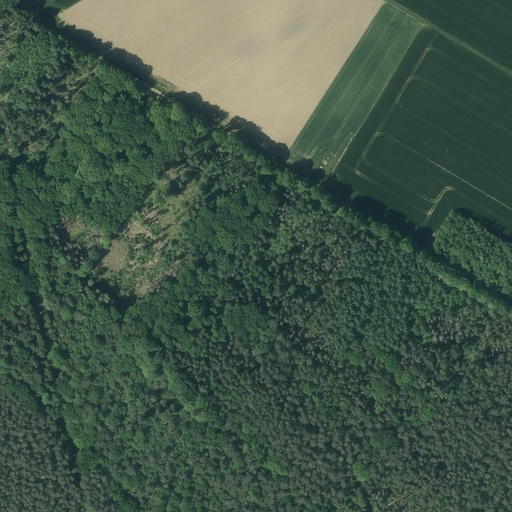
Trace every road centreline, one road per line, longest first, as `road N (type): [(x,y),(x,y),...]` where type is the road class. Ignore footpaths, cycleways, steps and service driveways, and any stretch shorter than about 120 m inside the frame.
road 1 (track): [(511,303),(1,0)]
road 2 (track): [(404,239),(270,466)]
road 3 (track): [(0,362),(145,511)]
road 4 (track): [(511,76),(383,0)]
